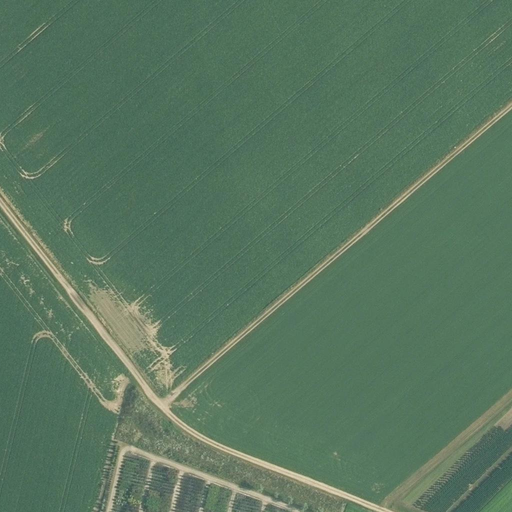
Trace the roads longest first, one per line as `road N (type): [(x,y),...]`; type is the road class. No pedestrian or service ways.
road 1 (track): [(0,197),(175,418),(241,458),(379,511)]
road 2 (track): [(166,407),(511,105)]
